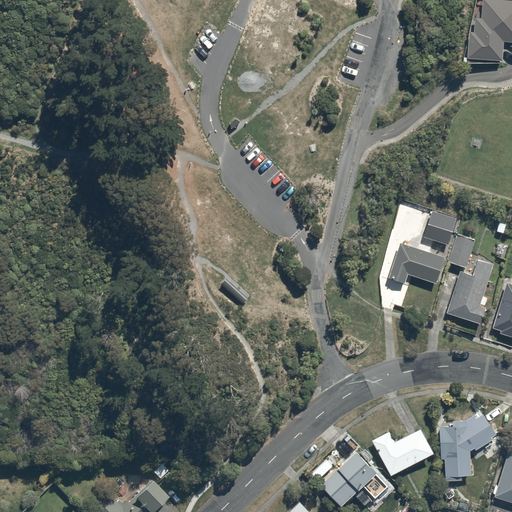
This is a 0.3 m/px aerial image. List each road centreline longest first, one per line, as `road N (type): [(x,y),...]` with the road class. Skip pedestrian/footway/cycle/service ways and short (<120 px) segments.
road 1 (unclassified): [(316,280),(302,240),(247,187),(209,117),(209,88),(247,0)]
road 2 (residential): [(511,70),(458,82),(403,126),(349,146)]
road 3 (residential): [(511,376),(460,366),(416,369),(338,400)]
road 4 (residential): [(222,511),(338,400)]
road 5 (unclassified): [(349,146),(316,280)]
road 6 (unclassified): [(388,14),(349,146)]
road 7 (unclassified): [(316,280),(338,400)]
